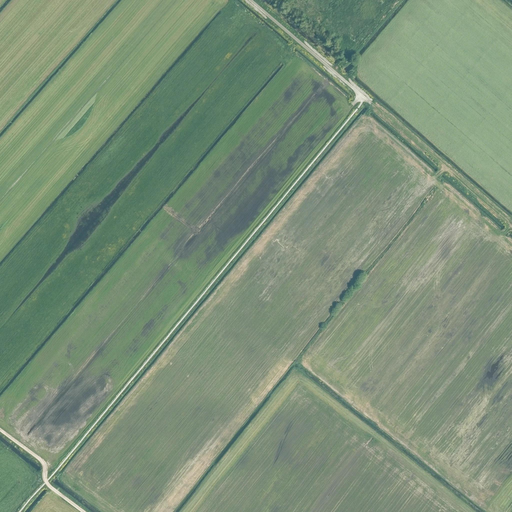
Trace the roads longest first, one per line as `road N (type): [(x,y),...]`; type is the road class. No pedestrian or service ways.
road 1 (track): [(370,102),(511,226)]
road 2 (unclassified): [(250,0),(370,102)]
